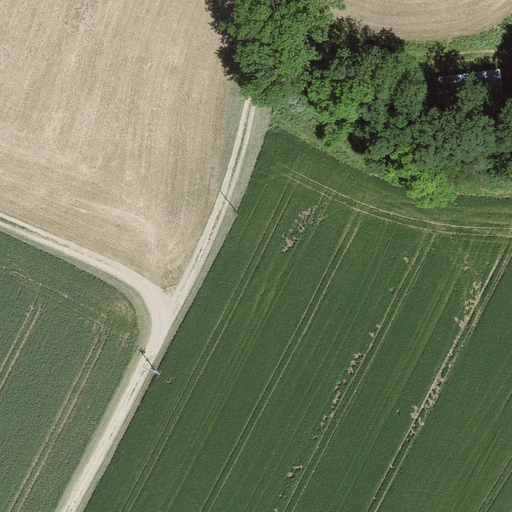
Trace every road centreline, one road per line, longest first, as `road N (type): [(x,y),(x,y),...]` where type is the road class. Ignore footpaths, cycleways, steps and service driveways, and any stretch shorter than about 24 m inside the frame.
road 1 (track): [(166,317),(234,174),(276,0)]
road 2 (track): [(166,317),(64,511)]
road 3 (track): [(0,219),(136,278),(166,317)]
